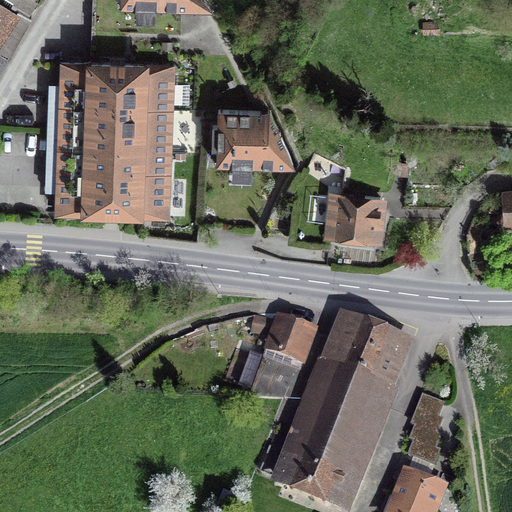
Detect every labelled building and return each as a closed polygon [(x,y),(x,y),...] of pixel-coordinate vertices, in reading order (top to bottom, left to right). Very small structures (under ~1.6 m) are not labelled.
[(120,0),(120,7),(205,10),(196,0),(120,0)] [(0,38),(15,16),(0,6),(0,38)] [(173,66),(62,62),(57,212),(167,216),(173,66)] [(217,148),(217,164),(291,167),(293,162),(279,131),(273,134),(262,111),(218,109),(218,125),(213,125),(212,148),(217,148)] [(336,195),(334,208),(295,203),(291,235),(375,245),(381,197),(365,195),(365,198),(336,195)] [(303,364),(314,330),(279,317),(256,317),(251,335),(271,338),(268,351),(303,364)] [(321,362),(384,387),(402,342),(339,317),(321,362)] [(296,369),(264,358),(249,396),(285,399),(296,369)] [(384,387),(321,362),(275,478),(338,502),(384,387)] [(410,440),(414,441),(408,455),(434,465),(440,451),(436,449),(441,436),(416,425),(410,440)] [(434,511),(443,490),(406,475),(390,511),(434,511)]
